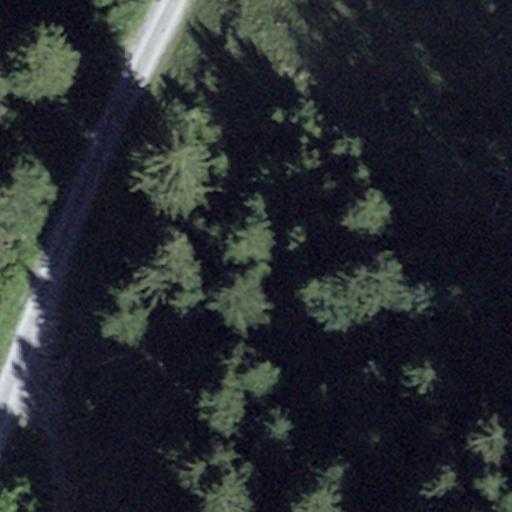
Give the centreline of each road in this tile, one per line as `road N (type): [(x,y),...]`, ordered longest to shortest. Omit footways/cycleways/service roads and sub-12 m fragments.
road 1 (track): [(0,373),(171,0)]
road 2 (track): [(0,390),(45,423),(62,451),(63,511)]
